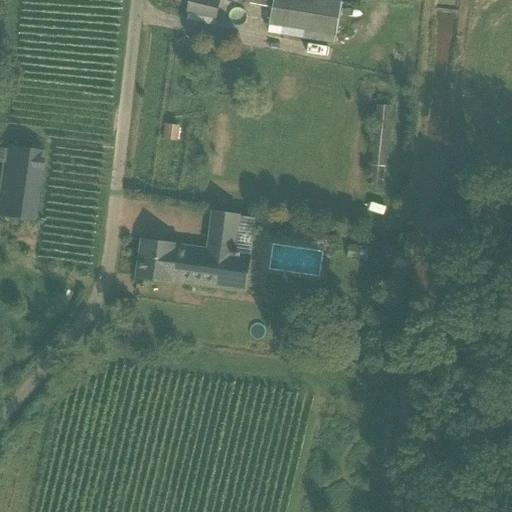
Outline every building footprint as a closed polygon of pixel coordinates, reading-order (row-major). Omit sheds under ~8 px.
[(191,0),(189,12),(216,18),(221,1),(214,0),(191,0)] [(268,33),(335,44),(342,3),(322,0),(235,0),(273,7),(268,33)] [(386,165),(392,105),(380,104),(374,164),(386,165)] [(166,126),(164,141),(178,143),(180,128),(166,126)] [(0,197),(0,213),(26,218),(46,221),(46,220),(33,218),(34,210),(42,155),(42,153),(7,149),(0,197)] [(387,168),(371,167),(369,191),(385,192),(387,168)] [(143,241),(138,278),(171,283),(171,282),(245,294),(250,259),(234,257),(239,215),(213,212),(207,252),(176,247),(176,246),(143,241)]
